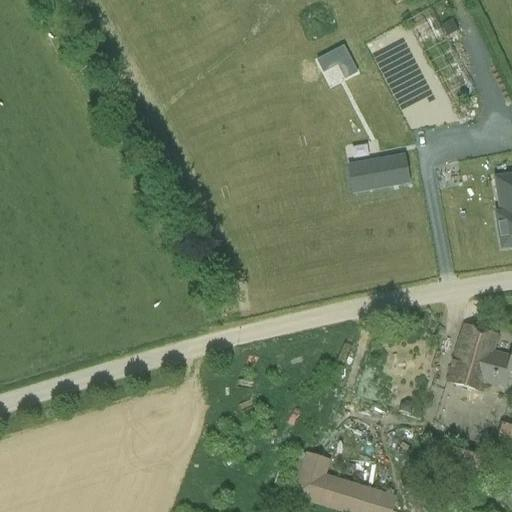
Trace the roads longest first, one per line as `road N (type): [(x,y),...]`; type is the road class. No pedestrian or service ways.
road 1 (tertiary): [(0,409),(244,334),(511,282)]
road 2 (track): [(184,352),(195,384),(192,409),(151,511)]
